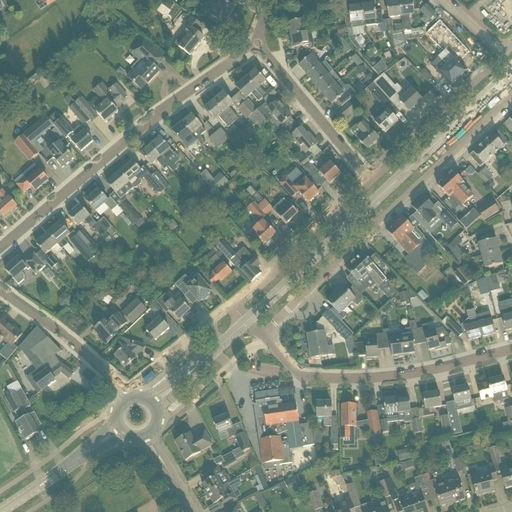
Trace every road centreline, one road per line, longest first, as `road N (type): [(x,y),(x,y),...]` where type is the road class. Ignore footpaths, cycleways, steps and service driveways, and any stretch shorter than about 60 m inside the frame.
road 1 (residential): [(0,245),(148,120),(260,41)]
road 2 (residential): [(239,327),(277,370),(299,377),(411,375),(511,350)]
road 3 (residential): [(354,221),(334,214),(173,356),(186,373)]
road 4 (residential): [(0,293),(97,362),(135,412)]
road 5 (residential): [(269,301),(289,305),(392,207),(384,192)]
road 6 (residential): [(371,177),(260,41)]
road 7 (tertiary): [(0,511),(135,412)]
road 8 (residential): [(491,91),(475,80),(371,177)]
road 9 (residential): [(405,172),(421,180),(511,100)]
